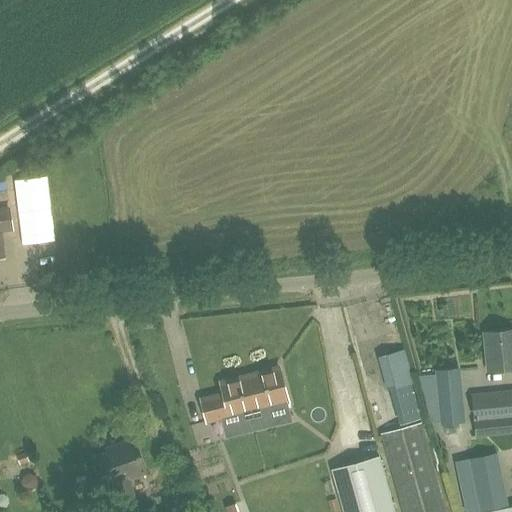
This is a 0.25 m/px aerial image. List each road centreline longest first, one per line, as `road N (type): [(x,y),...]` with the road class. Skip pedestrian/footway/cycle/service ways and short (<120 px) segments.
road 1 (unclassified): [(0,312),(511,259)]
road 2 (unclassified): [(0,151),(240,0)]
